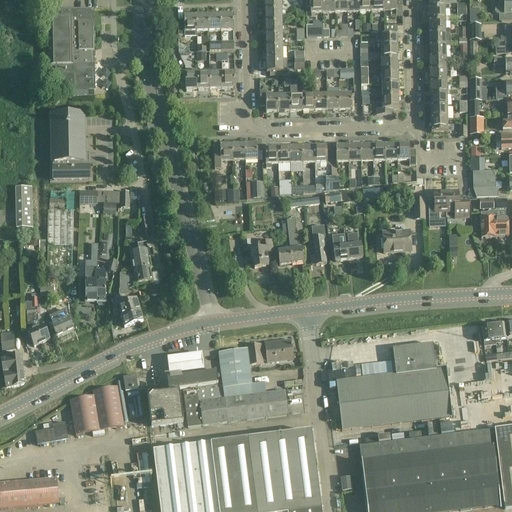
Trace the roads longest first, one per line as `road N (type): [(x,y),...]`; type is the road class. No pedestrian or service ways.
road 1 (residential): [(209,322),(140,53),(140,0)]
road 2 (residential): [(244,0),(246,131),(414,126)]
road 3 (tertiary): [(0,412),(116,352),(209,322)]
road 4 (tertiary): [(489,294),(307,310)]
road 5 (residential): [(152,441),(320,424)]
road 6 (residential): [(414,126),(414,0)]
